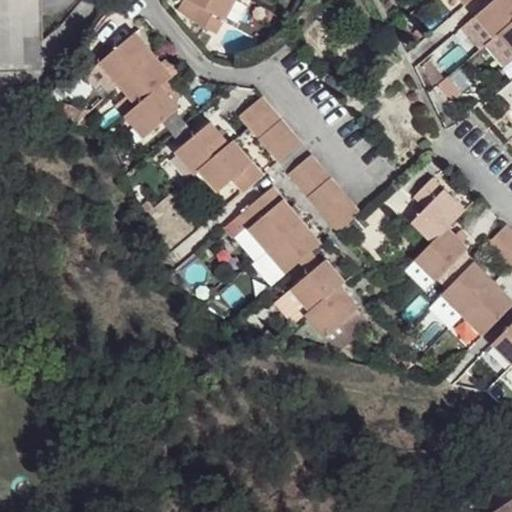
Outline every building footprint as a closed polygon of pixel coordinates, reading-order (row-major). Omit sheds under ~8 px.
[(186,0),(201,8),(192,23),(217,36),(236,0),(186,0)] [(481,49),(487,43),(511,21),(511,0),(492,0),(461,26),(481,49)] [(0,2),(0,100),(16,100),(16,83),(43,84),(43,2),(0,2)] [(511,21),(487,43),(502,64),(511,56),(511,21)] [(138,33),(103,63),(119,83),(155,55),(138,33)] [(155,55),(119,83),(139,105),(161,87),(174,76),(155,55)] [(139,105),(125,117),(144,140),(179,109),(161,87),(139,105)] [(263,96),(240,115),(250,127),(273,109),(263,96)] [(273,109),(250,127),(259,138),(283,120),(273,109)] [(283,120),(259,138),(269,151),(292,131),(283,120)] [(212,123),(177,154),(194,174),(198,171),(229,144),(212,123)] [(292,131),(269,151),(280,161),(301,142),(292,131)] [(229,144),(198,171),(216,195),(234,181),(244,191),(263,174),(235,141),(229,144)] [(312,155),(288,174),(298,185),(320,166),(312,155)] [(298,185),(309,196),(330,178),(320,166),(298,185)] [(432,174),(413,194),(425,205),(411,220),(431,240),(447,225),(466,207),(432,174)] [(330,178),(309,196),(319,207),(339,188),(330,178)] [(273,186),(238,218),(267,251),(302,221),(273,186)] [(339,188),(319,207),(327,219),(349,200),(339,188)] [(327,219),(338,231),(359,213),(349,200),(327,219)] [(302,221),(267,251),(287,272),(321,243),(302,221)] [(511,227),(506,222),(485,243),(488,246),(496,253),(511,238),(511,227)] [(431,240),(412,259),(435,280),(469,245),(447,225),(431,240)] [(511,238),(496,253),(509,267),(511,263),(511,238)] [(326,259),(291,291),(308,310),(339,285),(345,279),(326,259)] [(474,261),(440,296),(460,315),(494,280),(474,261)] [(511,298),(494,280),(460,315),(482,334),(511,304),(511,298)] [(308,310),(302,316),(324,340),(360,306),(339,285),(308,310)] [(511,321),(489,343),(511,364),(511,363),(511,321)] [(511,511),(511,500),(492,511),(511,511)]
